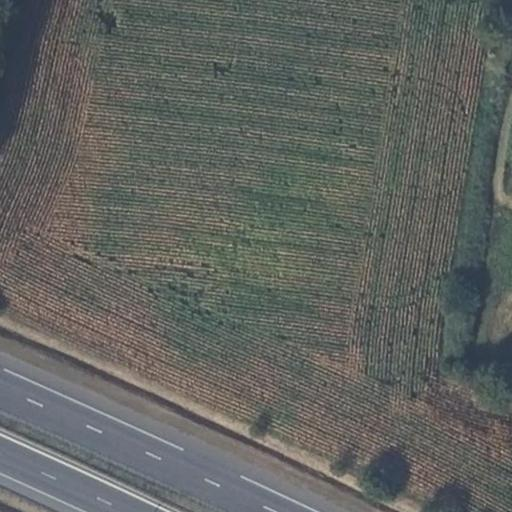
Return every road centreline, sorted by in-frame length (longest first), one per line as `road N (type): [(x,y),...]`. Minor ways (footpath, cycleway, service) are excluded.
road 1 (trunk): [(265,511),(0,390)]
road 2 (trunk): [(0,458),(120,511)]
